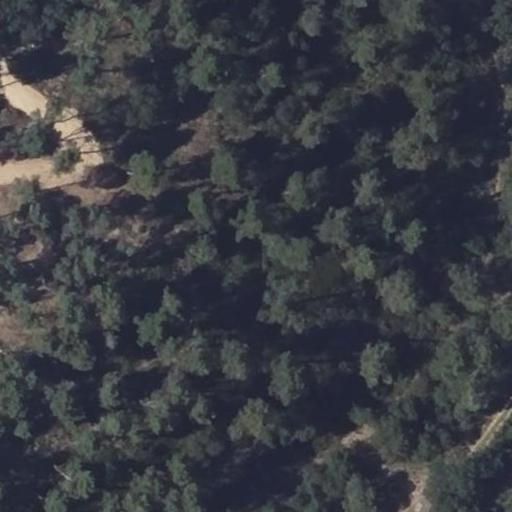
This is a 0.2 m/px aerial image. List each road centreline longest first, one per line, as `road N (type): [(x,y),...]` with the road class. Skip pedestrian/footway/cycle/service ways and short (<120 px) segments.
road 1 (track): [(0,68),(79,143),(83,174),(0,180)]
road 2 (track): [(511,411),(409,511)]
